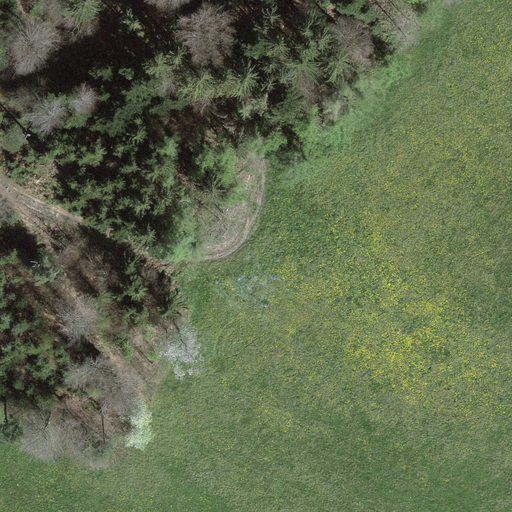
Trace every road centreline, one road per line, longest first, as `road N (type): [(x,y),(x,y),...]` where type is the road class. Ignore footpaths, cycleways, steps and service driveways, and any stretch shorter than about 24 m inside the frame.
road 1 (track): [(141,0),(171,47),(180,116),(176,167),(151,210),(121,232)]
road 2 (track): [(0,179),(31,204),(69,219),(223,264)]
